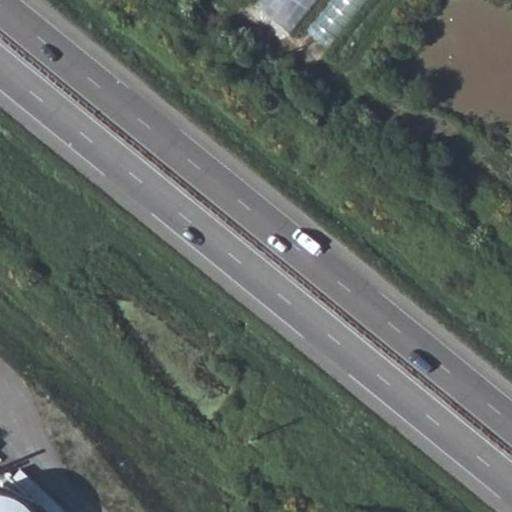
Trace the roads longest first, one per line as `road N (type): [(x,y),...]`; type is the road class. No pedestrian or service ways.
road 1 (trunk): [(511,423),(0,5)]
road 2 (trunk): [(0,66),(511,484)]
